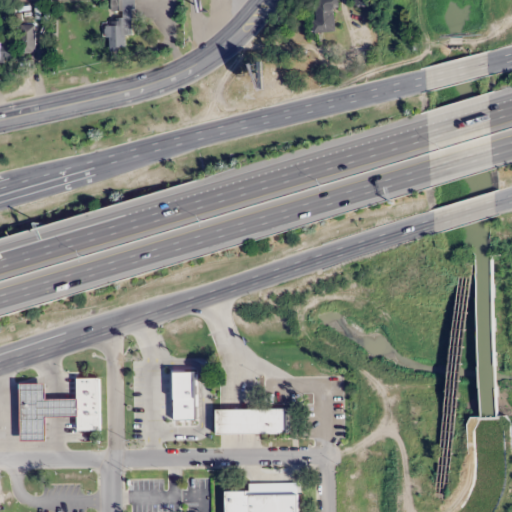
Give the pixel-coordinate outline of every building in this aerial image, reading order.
[(315,0),(316,31),(337,31),(337,0),(315,0)] [(108,51),(123,51),(122,33),(129,33),(129,22),(107,23),(108,51)] [(36,53),(36,25),(22,25),(22,53),(36,53)] [(0,60),(12,60),(12,48),(3,48),(3,40),(0,39),(0,60)] [(210,379),(197,379),(197,370),(172,370),(172,410),(197,410),(197,394),(210,394),(210,379)] [(20,383),(21,441),(47,441),(46,416),(78,416),(78,429),(100,429),(100,378),(77,378),(77,399),(47,400),(47,383),(20,383)] [(291,408),(216,408),(217,434),(291,433),(291,408)]
